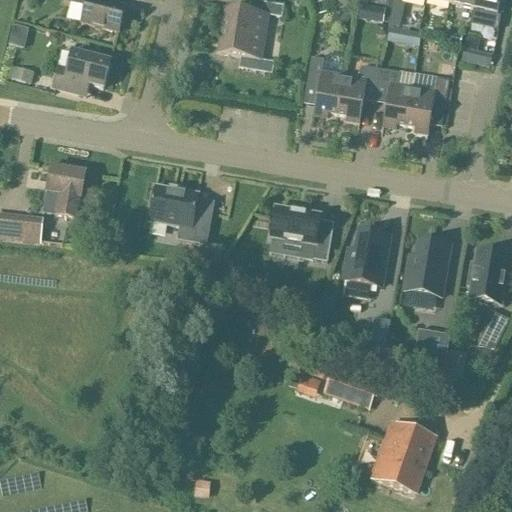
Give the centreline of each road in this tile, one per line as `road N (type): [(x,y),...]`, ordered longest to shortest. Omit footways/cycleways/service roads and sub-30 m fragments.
road 1 (unclassified): [(475,195),(141,140)]
road 2 (residential): [(141,140),(176,0)]
road 3 (unclassified): [(141,140),(0,115)]
road 4 (residential): [(475,195),(495,76)]
